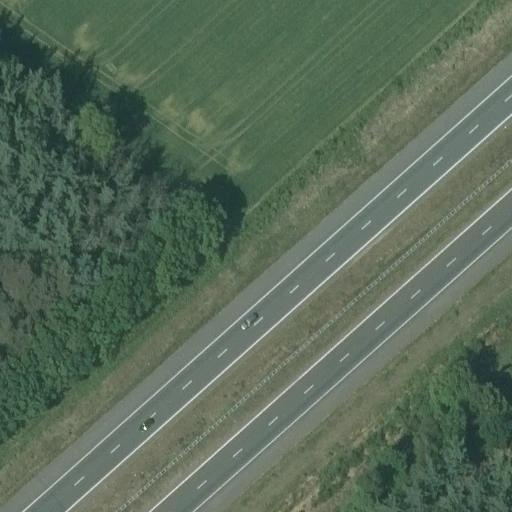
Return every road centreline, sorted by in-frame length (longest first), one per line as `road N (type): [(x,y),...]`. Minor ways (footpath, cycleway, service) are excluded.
road 1 (motorway): [(511,93),(42,511)]
road 2 (motorway): [(170,511),(511,207)]
